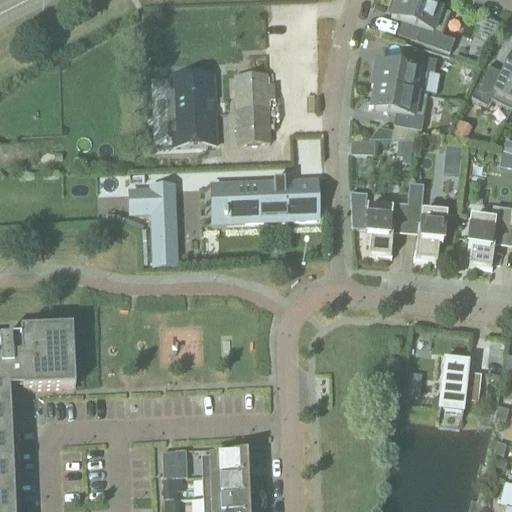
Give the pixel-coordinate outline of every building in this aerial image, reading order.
[(402,0),(398,0),(391,21),(402,25),(415,29),(420,31),(415,46),(449,58),(454,44),(442,39),(450,17),(440,13),(426,8),(427,5),(414,0),(413,4),(402,0)] [(484,23),(479,36),(492,41),(497,28),(484,23)] [(489,103),(510,113),(511,110),(511,58),(502,78),(486,70),(473,95),(470,102),(486,110),(489,103)] [(375,66),(371,90),(374,90),(395,94),(418,98),(427,100),(427,99),(423,98),(424,96),(436,98),(440,78),(433,77),(436,64),(408,59),(406,72),(375,66)] [(238,147),(268,146),(265,78),(235,79),(238,147)] [(171,95),(166,95),(168,136),(172,136),(173,151),(215,150),(212,80),(170,82),(171,95)] [(374,90),(370,113),(395,118),(393,131),(420,136),(423,123),(427,100),(418,98),(395,94),(374,90)] [(387,153),(387,132),(363,133),(364,154),(387,153)] [(445,150),(445,156),(453,166),(459,167),(461,151),(445,150)] [(273,188),(212,190),(212,205),(225,205),(225,216),(223,217),(223,222),(226,222),(226,227),(245,226),(316,224),(316,208),(310,208),(310,201),(315,201),(315,186),(284,188),(284,184),(273,184),(273,188)] [(149,196),(130,196),(131,223),(150,222),(175,221),(174,190),(149,192),(149,196)] [(405,235),(407,210),(408,197),(395,196),(393,214),(365,211),(366,199),(350,197),(351,233),(366,235),(365,245),(369,246),(368,260),(390,262),(393,234),(405,235)] [(407,210),(405,235),(417,236),(414,264),(437,266),(438,252),(442,252),(445,218),(420,216),(421,211),(407,210)] [(507,247),(511,214),(493,212),(491,225),(471,222),(466,255),(470,256),(468,270),(491,273),(495,245),(507,247)] [(151,242),(152,270),(169,269),(168,241),(151,242)] [(74,392),(72,332),(19,334),(20,343),(0,344),(0,340),(0,511),(14,511),(9,394),(22,393),(22,394),(74,392)] [(505,369),(502,381),(511,383),(511,361),(506,360),(505,360),(505,361),(504,369),(505,369)] [(478,407),(481,379),(467,377),(468,366),(444,363),(437,421),(462,424),(464,405),(478,407)] [(413,389),(406,393),(410,401),(417,397),(413,389)] [(504,423),(506,413),(499,411),(497,421),(504,423)] [(493,446),(491,458),(500,460),(503,449),(493,446)] [(174,456),(161,456),(162,472),(175,472),(174,456)] [(201,480),(202,482),(245,480),(245,458),(210,460),(211,480),(201,480)] [(202,482),(202,502),(246,500),(245,480),(202,482)] [(181,483),(162,484),(163,496),(182,495),(181,483)] [(202,502),(203,504),(212,503),(212,511),(246,511),(246,500),(202,502)]
